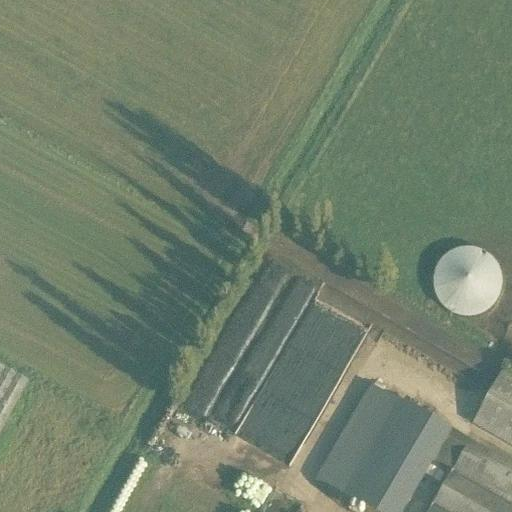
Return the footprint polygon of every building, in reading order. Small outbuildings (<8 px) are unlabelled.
[(427,301),(482,324),(505,269),(450,245),(427,301)] [(0,432),(26,384),(0,369),(0,432)] [(511,449),(511,381),(502,375),(471,426),(511,449)] [(345,502),(362,511),(403,511),(409,503),(432,464),(449,432),(401,404),(345,502)] [(511,511),(511,468),(449,432),(432,464),(451,475),(431,510),(429,511),(511,511)]
